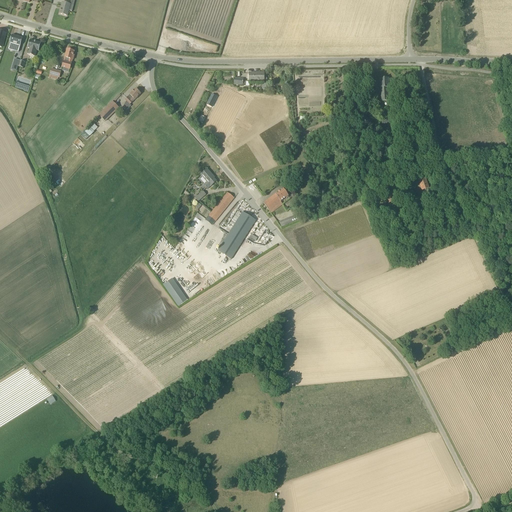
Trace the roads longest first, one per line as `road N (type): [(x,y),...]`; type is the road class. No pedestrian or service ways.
road 1 (unclassified): [(480,507),(414,376),(156,92),(154,55)]
road 2 (track): [(213,511),(193,482),(94,432),(0,337)]
road 3 (track): [(420,64),(440,156),(511,318)]
road 4 (unclassified): [(154,55),(408,57)]
road 5 (unclassified): [(154,55),(0,16)]
